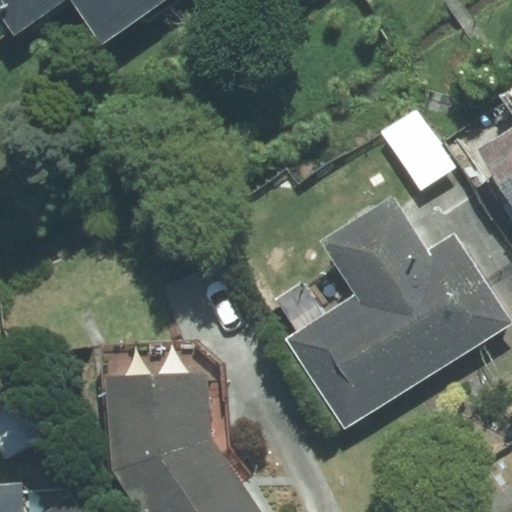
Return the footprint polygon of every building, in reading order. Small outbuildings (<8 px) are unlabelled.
[(165,0),(0,0),(0,10),(15,33),(65,0),(72,0),(102,43),(165,0)] [(511,127),(477,149),(511,203),(511,127)] [(426,248),(391,194),(320,240),(353,294),(287,337),(346,430),(511,323),(511,322),(454,230),(426,248)] [(136,511),(260,511),(209,433),(204,371),(105,378),(112,473),(136,511)] [(0,409),(0,451),(5,460),(37,442),(14,401),(0,409)] [(50,511),(85,511),(74,496),(50,511)]
